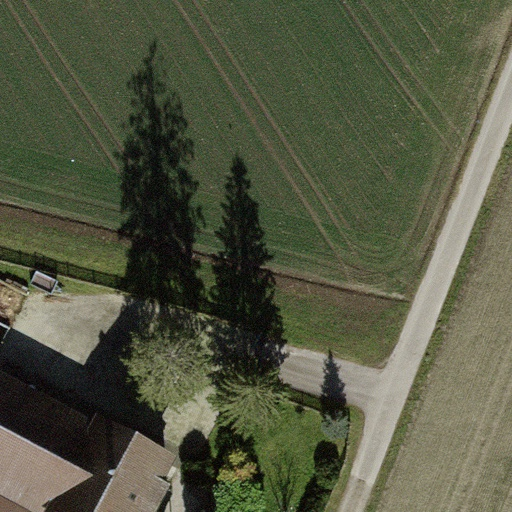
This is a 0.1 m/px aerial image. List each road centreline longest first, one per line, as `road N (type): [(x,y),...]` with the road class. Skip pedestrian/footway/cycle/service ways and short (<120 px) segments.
road 1 (track): [(511,83),(345,511)]
road 2 (track): [(386,403),(126,311)]
